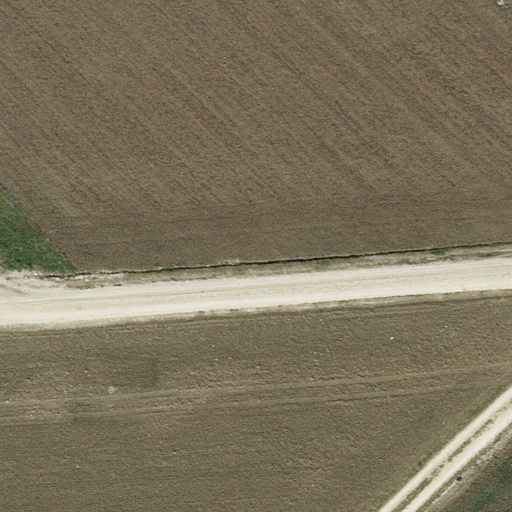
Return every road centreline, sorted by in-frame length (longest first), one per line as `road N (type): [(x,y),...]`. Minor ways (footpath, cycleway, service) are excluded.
road 1 (track): [(0,305),(511,270)]
road 2 (track): [(402,511),(511,407)]
